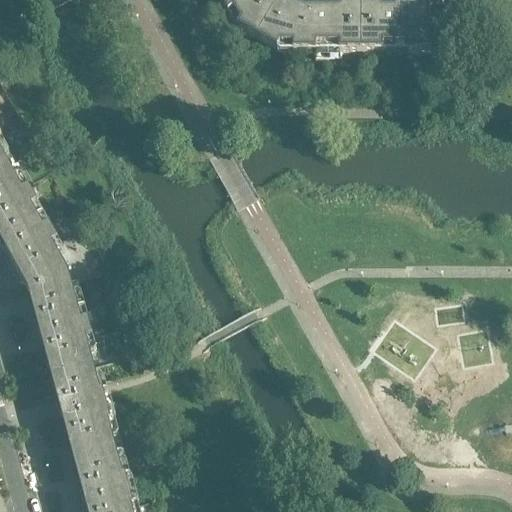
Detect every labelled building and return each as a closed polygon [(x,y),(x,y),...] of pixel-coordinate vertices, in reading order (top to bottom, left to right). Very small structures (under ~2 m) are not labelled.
[(283,0),(210,0),(213,4),(219,0),(236,30),(259,43),(283,0)] [(364,57),(364,6),(342,6),(341,0),(315,0),(316,13),(306,13),(284,0),(283,0),(259,43),(279,55),(282,49),(283,50),(294,50),(294,57),(316,57),(316,63),(342,63),(342,57),(364,57)] [(431,57),(431,9),(444,9),(443,0),(393,0),(393,6),(364,6),(364,57),(385,57),(385,50),(407,50),(407,56),(431,57)] [(0,177),(16,168),(0,138),(0,177)] [(45,233),(39,224),(45,221),(44,219),(38,222),(33,212),(39,209),(31,195),(36,193),(21,165),(16,168),(0,177),(0,248),(4,256),(7,257),(30,296),(70,280),(53,249),(59,246),(51,230),(45,233)] [(95,342),(79,284),(72,286),(70,280),(30,296),(37,325),(35,328),(38,338),(41,340),(49,370),(47,371),(50,382),(95,370),(88,344),(95,342)] [(124,453),(108,396),(103,397),(95,370),(50,382),(54,399),(57,398),(60,409),(58,412),(61,422),(64,424),(75,466),(124,453)] [(140,510),(135,493),(129,494),(126,484),(133,482),(124,453),(75,466),(82,493),(81,496),(83,506),(86,508),(87,511),(133,511),(140,510)]
